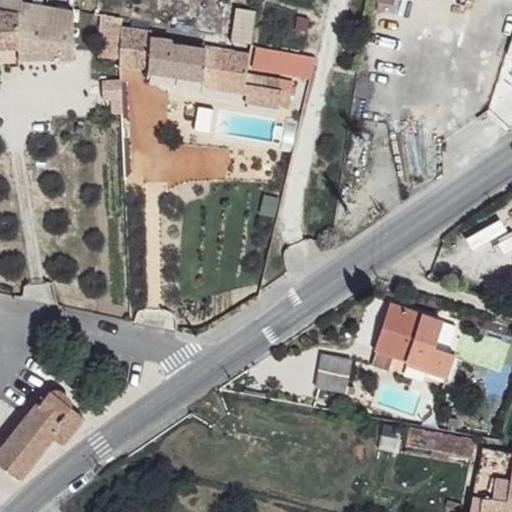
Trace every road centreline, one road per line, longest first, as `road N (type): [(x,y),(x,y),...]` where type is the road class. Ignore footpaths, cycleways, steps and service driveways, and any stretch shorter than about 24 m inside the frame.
road 1 (tertiary): [(205,367),(511,158)]
road 2 (unknown): [(60,333),(13,122),(11,72)]
road 3 (tertiary): [(11,511),(61,467),(205,367)]
road 4 (residential): [(205,367),(0,318)]
road 5 (unknown): [(159,356),(157,197)]
